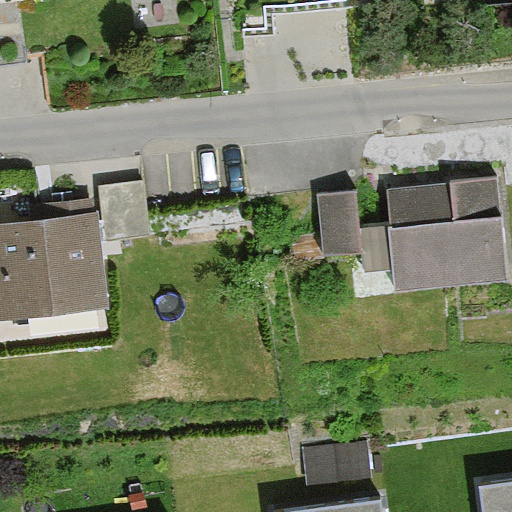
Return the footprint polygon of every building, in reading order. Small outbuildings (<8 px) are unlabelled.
[(502,222),(500,183),(390,190),(392,230),(366,231),(364,196),(322,199),(325,259),(364,257),(365,277),(399,275),(400,295),(511,288),(508,222),(502,222)] [(147,188),(104,193),(111,245),(153,240),(147,188)] [(0,326),(113,311),(100,217),(0,230),(0,326)] [(511,511),(511,481),(484,485),(486,511),(511,511)] [(393,511),(392,502),(304,511),(393,511)]
